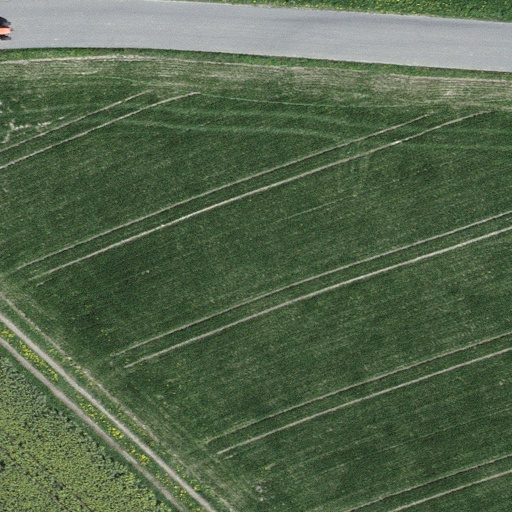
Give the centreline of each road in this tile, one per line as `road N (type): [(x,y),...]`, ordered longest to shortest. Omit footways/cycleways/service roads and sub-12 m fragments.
road 1 (unclassified): [(0,23),(126,21),(511,43)]
road 2 (track): [(0,319),(216,511)]
